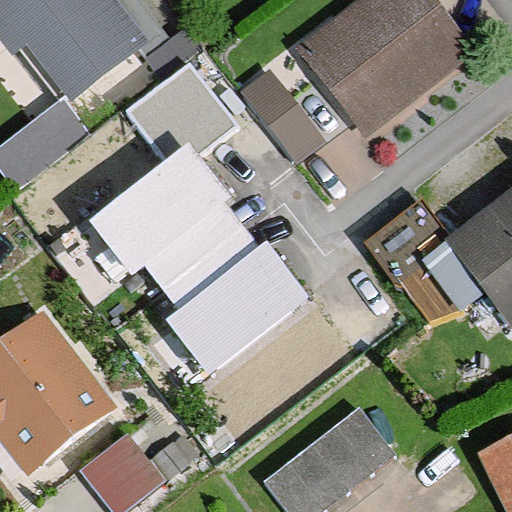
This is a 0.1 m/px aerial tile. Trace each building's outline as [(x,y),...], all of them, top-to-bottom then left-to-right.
[(148,55),(112,0),(17,0),(13,4),(77,102),(148,55)] [(422,0),(356,0),(289,52),(358,141),(466,57),(422,0)] [(48,101),(67,87),(35,45),(16,59),(48,101)] [(274,62),(242,91),(305,158),(336,128),(274,62)] [(62,89),(0,144),(0,159),(18,179),(87,117),(62,89)] [(169,151),(73,225),(113,277),(128,265),(163,309),(147,321),(193,381),(290,306),(169,151)] [(511,190),(444,244),(510,327),(511,326),(511,190)] [(33,315),(0,341),(0,450),(22,478),(109,409),(33,315)] [(268,474),(298,511),(319,511),(404,446),(365,397),(268,474)] [(83,466),(122,511),(124,511),(173,470),(132,423),(83,466)] [(511,431),(483,445),(511,506),(511,431)]
